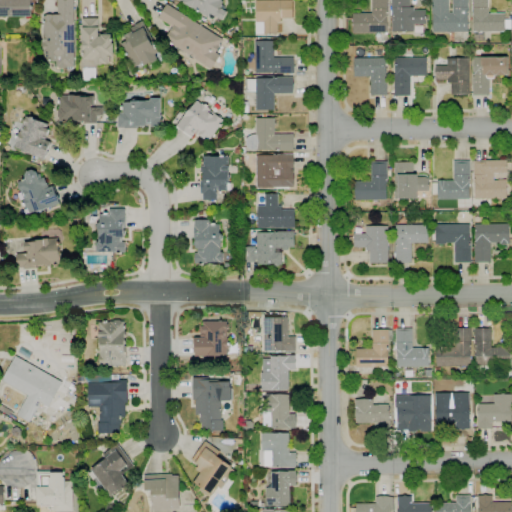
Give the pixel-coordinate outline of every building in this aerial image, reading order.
[(0,0),(31,0),(31,16),(0,16),(0,0)] [(57,0),(74,0),(74,68),(55,68),(55,62),(44,62),(44,15),(57,15),(57,0)] [(179,0),(222,0),(224,1),(221,8),(226,11),(221,20),(210,13),(208,17),(192,7),(189,12),(180,6),(183,2),(179,0)] [(255,0),(293,0),(293,17),(280,18),(280,22),(277,22),(277,35),(264,35),(263,23),(256,23),(255,0)] [(352,34),(352,13),(371,13),(371,9),(372,9),(372,0),(387,0),(388,16),(386,16),(387,33),(352,34)] [(413,32),(391,32),(391,0),(409,0),(409,7),(413,7),(413,10),(425,10),(425,24),(413,24),(413,32)] [(433,32),(433,14),(432,14),(431,0),(448,0),(449,12),(452,12),(452,0),(468,0),(468,15),(468,32),(433,32)] [(505,31),(473,32),(473,15),(472,15),(472,0),(488,0),(488,13),(505,13),(505,31)] [(166,3),(223,39),(215,52),(220,55),(211,69),(164,39),(172,27),(157,18),(166,3)] [(82,17),(98,17),(98,35),(100,35),(100,34),(112,34),(113,64),(94,64),(94,59),(83,59),(82,17)] [(142,20),(159,52),(155,54),(158,59),(144,67),(142,64),(133,68),(120,44),(127,41),(124,35),(129,32),(127,28),(142,20)] [(484,41),(473,41),(473,33),(484,33),(484,41)] [(255,41),(273,41),(273,57),(293,57),(293,73),(255,74),(255,41)] [(489,96),(473,96),(472,74),(473,74),(473,59),(470,59),(470,48),(476,48),(476,57),(481,57),(508,57),(508,74),(507,74),(507,75),(505,75),(505,76),(496,76),(496,75),(493,75),(493,78),(489,79),(489,96)] [(370,96),(370,77),(354,77),(353,58),(385,58),(386,75),(386,95),(370,96)] [(394,96),(394,75),(395,75),(395,58),(426,58),(426,76),(409,76),(410,95),(394,96)] [(469,95),(451,95),(451,83),(447,83),(447,79),(435,79),(435,66),(447,66),(447,58),(469,58),(469,95)] [(255,78),(294,78),(294,93),(274,93),(274,110),(256,110),(255,78)] [(59,96),(93,95),(94,105),(91,105),(91,107),(103,107),(103,115),(97,115),(97,123),(83,123),(83,121),(60,121),(59,96)] [(150,98),(160,98),(161,126),(151,127),(151,124),(147,124),(147,127),(117,128),(117,112),(122,112),(122,102),(131,102),(131,101),(150,100),(150,98)] [(176,126),(192,103),(193,104),(196,100),(225,120),(209,143),(194,133),(191,136),(176,126)] [(26,115),(48,123),(47,128),(49,129),(45,139),(51,141),(45,160),(20,151),(21,150),(14,148),(26,115)] [(256,118),(274,118),(274,134),(294,134),(294,150),(256,150),(256,118)] [(256,155),(293,155),(293,170),(291,170),(291,173),(293,173),(293,187),(256,187),(256,155)] [(203,156),(228,156),(228,191),(217,191),(217,200),(203,200),(203,193),(201,193),(201,181),(203,181),(202,172),(201,172),(201,165),(203,165),(203,156)] [(506,199),(474,199),(474,179),(473,179),(473,161),(486,160),(506,160),(507,173),(493,173),(494,180),(498,180),(498,179),(506,179),(506,199)] [(354,200),(354,182),(371,182),(371,176),(371,162),(387,161),(387,176),(387,183),(386,183),(386,200),(354,200)] [(469,199),(437,199),(437,181),(453,181),(453,161),(470,161),(470,182),(469,182),(469,199)] [(398,199),(395,199),(394,162),(413,162),(413,174),(416,174),(416,177),(425,177),(425,178),(428,178),(428,191),(417,191),(417,199),(398,199)] [(26,180),(18,183),(24,199),(23,199),(30,215),(60,203),(52,186),(48,188),(44,177),(41,178),(40,174),(37,174),(36,172),(32,170),(26,172),(24,175),(26,180)] [(265,194),(278,194),(278,205),(282,205),(282,209),(295,209),(295,228),(258,228),(258,206),(265,206),(265,194)] [(109,208),(125,208),(125,238),(122,238),(122,241),(125,241),(125,252),(113,252),(113,251),(96,251),(96,242),(99,242),(99,223),(100,223),(100,214),(109,214),(109,208)] [(194,220),(210,220),(210,225),(219,225),(219,233),(221,233),(221,253),(228,253),(228,262),(207,262),(207,264),(194,264),(194,253),(197,253),(197,248),(195,248),(194,220)] [(500,244),(500,242),(490,242),(490,262),(474,263),(473,240),(475,240),(475,225),(508,224),(509,243),(507,243),(505,245),(502,245),(500,244)] [(411,263),(395,263),(395,260),(394,260),(394,253),(395,253),(395,241),(396,241),(395,225),(428,225),(428,243),(411,243),(411,263)] [(454,263),(454,243),(446,243),(446,244),(435,245),(435,225),(469,225),(469,241),(471,241),(471,256),(471,263),(454,263)] [(388,264),(370,264),(370,251),(365,251),(365,247),(354,247),(354,234),(365,234),(365,226),(388,226),(388,264)] [(256,232),(294,232),(294,248),(275,248),(275,253),(281,253),(281,266),(272,266),(272,264),(257,264),(257,261),(245,261),(245,246),(256,246),(256,248),(256,232)] [(32,240),(58,238),(60,264),(52,265),(52,266),(24,269),(24,267),(18,268),(17,254),(29,253),(29,251),(26,251),(25,243),(33,242),(32,240)] [(264,317),(288,316),(288,337),(295,337),(295,351),(264,351),(264,317)] [(100,322),(110,322),(110,321),(124,320),(125,366),(100,366),(100,322)] [(203,322),(227,322),(227,356),(195,356),(195,337),(200,337),(200,326),(203,326),(203,322)] [(429,367),(397,367),(396,351),(396,328),(412,328),(412,348),(428,348),(429,367)] [(436,367),(435,347),(454,347),(454,328),(471,328),(471,350),(470,350),(470,366),(463,366),(436,367)] [(478,374),(477,366),(475,366),(475,350),(475,329),(490,328),(491,348),(499,348),(499,346),(510,346),(510,366),(488,366),(488,374),(478,374)] [(387,374),(374,374),(374,367),(356,367),(356,349),(372,349),(372,329),(388,329),(388,367),(387,367),(387,374)] [(271,355),(295,355),(295,370),(289,370),(289,390),(261,390),(261,372),(263,372),(263,359),(271,359),(271,355)] [(16,356),(63,381),(48,408),(38,402),(28,421),(17,415),(28,395),(2,381),(16,356)] [(403,376),(403,368),(412,368),(412,376),(403,376)] [(192,377),(209,377),(209,379),(231,379),(232,404),(221,404),(221,420),(222,420),(222,430),(201,431),(201,423),(199,423),(199,414),(195,414),(195,400),(193,400),(192,377)] [(127,380),(127,402),(125,402),(125,417),(122,417),(122,425),(120,425),(120,433),(98,434),(97,423),(100,422),(99,407),(88,408),(88,382),(112,382),(112,380),(127,380)] [(469,429),(455,429),(455,422),(448,422),(448,429),(435,429),(435,393),(469,393),(469,415),(469,429)] [(266,394),(288,394),(288,414),(296,414),(296,428),(271,428),(271,412),(266,412),(266,394)] [(408,430),(397,430),(397,422),(397,406),(395,406),(395,396),(431,395),(431,432),(408,432),(408,430)] [(478,429),(478,404),(494,404),(493,395),(511,395),(511,406),(511,422),(492,422),(492,429),(478,429)] [(389,430),(375,430),(375,423),(355,423),(355,400),(372,399),(373,405),(389,405),(389,416),(390,416),(390,418),(389,418),(389,422),(389,430)] [(262,433),(289,433),(289,452),(296,452),(296,467),(271,467),(271,450),(262,450),(262,433)] [(205,440),(220,451),(216,456),(231,466),(211,494),(194,482),(200,473),(196,469),(198,465),(191,460),(205,440)] [(118,443),(134,465),(122,475),(129,484),(112,497),(91,469),(106,458),(103,454),(118,443)] [(36,471),(65,471),(65,481),(73,481),(73,511),(53,511),(53,505),(36,505),(36,471)] [(270,471),(296,471),(295,485),(289,485),(289,505),(265,505),(265,487),(270,487),(270,471)] [(144,475),(172,473),(172,475),(179,475),(180,509),(152,510),(152,490),(145,491),(144,475)] [(436,511),(436,503),(455,503),(455,495),(470,495),(470,504),(469,504),(469,511),(436,511)] [(397,511),(397,506),(397,496),(411,496),(412,503),(431,503),(431,511),(397,511)] [(478,511),(478,496),(492,496),(492,502),(511,502),(511,511),(478,511)] [(356,511),(356,504),(375,504),(375,497),(393,497),(393,511),(390,511),(356,511)]
